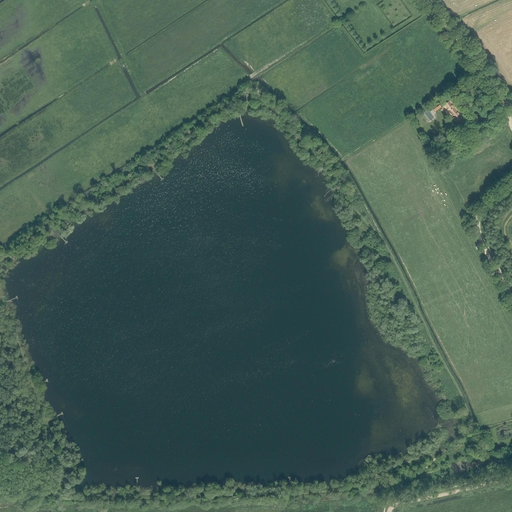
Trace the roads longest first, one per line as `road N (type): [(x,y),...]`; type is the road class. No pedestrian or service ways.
road 1 (track): [(427,0),(499,92),(511,128)]
road 2 (track): [(511,181),(476,219),(511,299)]
road 3 (track): [(511,458),(380,487)]
road 4 (track): [(511,479),(388,511)]
